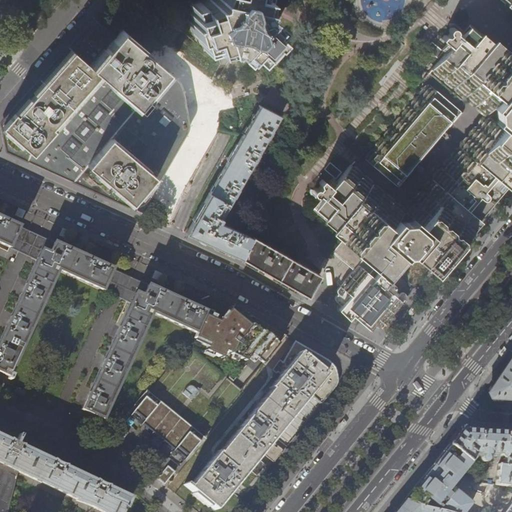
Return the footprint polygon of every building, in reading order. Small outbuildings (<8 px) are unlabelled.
[(256,0),(208,0),(209,1),(199,5),(197,0),(189,3),(192,12),(190,12),(192,20),(190,21),(194,35),(197,34),(200,41),(202,41),(205,50),(213,47),(212,43),(222,40),(223,44),(228,43),(231,46),(235,42),(242,49),(238,54),(245,60),(250,55),(252,57),(258,50),(260,52),(273,38),(271,36),(277,30),(275,29),(282,22),(273,13),(268,19),(261,12),(263,10),(259,6),(260,1),(256,0)] [(511,0),(502,0),(511,8),(511,0)] [(42,111),(91,55),(95,58),(103,49),(111,56),(112,55),(117,60),(115,63),(132,78),(135,76),(138,78),(137,80),(141,84),(159,63),(130,37),(120,28),(114,35),(95,18),(84,31),(66,51),(46,73),(26,95),(1,123),(7,152),(25,160),(47,170),(71,181),(98,193),(136,211),(140,209),(144,206),(148,203),(146,198),(143,189),(139,193),(129,184),(130,183),(124,178),(127,175),(120,169),(124,165),(122,163),(118,167),(116,165),(114,167),(110,163),(99,175),(86,163),(81,169),(38,131),(47,121),(41,115),(43,112),(42,111)] [(356,169),(352,166),(329,192),(319,187),(314,190),(312,191),(311,193),(311,194),(311,196),(312,197),(314,197),(315,197),(316,197),(317,196),(318,195),(318,194),(322,197),(312,209),(344,237),(332,252),(353,270),(339,286),(345,290),(341,295),(339,294),(338,294),(337,295),(336,296),(335,297),(335,298),(335,299),(336,300),(341,305),(338,308),(343,312),(347,316),(353,316),(368,329),(371,328),(374,324),(375,325),(378,325),(381,321),(384,324),(386,321),(387,319),(406,298),(406,297),(406,295),(406,294),(405,293),(404,292),(402,292),(401,292),(400,293),(399,294),(392,288),(393,288),(394,287),(394,284),(394,283),(395,282),(396,281),(396,279),(396,278),(395,277),(394,277),(393,277),(392,277),(391,278),(386,274),(384,277),(383,277),(383,275),(382,274),(381,273),(379,273),(378,273),(377,274),(374,277),(369,273),(389,249),(391,251),(387,256),(393,261),(397,256),(400,258),(405,252),(409,252),(415,257),(417,254),(423,259),(427,253),(422,249),(424,246),(439,259),(448,248),(471,221),(493,195),(511,172),(511,59),(469,24),(459,36),(455,32),(455,30),(454,29),(453,28),(452,28),(450,28),(449,28),(448,29),(447,30),(447,32),(447,34),(446,36),(442,35),(439,40),(448,48),(431,67),(437,72),(356,169)] [(188,123),(183,89),(182,88),(182,86),(181,84),(179,82),(178,80),(176,78),(159,63),(141,84),(137,80),(138,78),(135,76),(132,78),(115,63),(117,60),(112,55),(111,56),(103,49),(95,58),(91,55),(42,111),(43,112),(41,115),(47,121),(38,131),(81,169),(86,163),(99,175),(110,163),(114,167),(116,165),(118,167),(122,163),(124,165),(120,169),(127,175),(124,178),(130,183),(129,184),(139,193),(143,189),(146,198),(148,203),(160,182),(186,133),(187,131),(188,129),(189,126),(188,123)] [(240,257),(251,236),(219,222),(281,115),(259,105),(186,233),(200,239),(232,253),(240,257)] [(320,186),(319,187),(329,192),(352,166),(350,164),(331,186),(322,178),(318,182),(320,186)] [(0,245),(8,249),(18,227),(0,218),(0,245)] [(31,233),(18,227),(8,249),(20,254),(36,261),(46,239),(31,233)] [(252,235),(251,236),(240,257),(259,268),(281,280),(307,295),(310,289),(319,274),(252,235)] [(57,244),(46,239),(36,261),(0,339),(0,371),(9,375),(7,379),(10,380),(13,375),(10,374),(57,271),(102,292),(112,270),(93,261),(57,244)] [(125,276),(112,270),(102,292),(117,299),(129,305),(140,282),(129,277),(125,276)] [(168,295),(140,282),(129,305),(80,410),(101,420),(150,314),(196,335),(206,312),(168,295)] [(222,320),(206,312),(196,335),(194,340),(208,345),(205,352),(222,359),(225,352),(246,361),(253,355),(262,364),(286,335),(266,324),(252,316),(249,319),(240,311),(233,306),(222,320)] [(272,440),(310,394),(321,404),(338,382),(339,380),(340,377),(340,373),(340,372),(339,370),(337,367),(335,365),(328,360),(295,341),(283,362),(280,361),(272,370),(276,374),(277,372),(280,375),(269,388),(270,389),(218,452),(217,451),(189,485),(189,486),(188,486),(184,483),(182,484),(192,493),(191,494),(207,507),(208,506),(214,511),(216,508),(247,471),(256,459),(261,454),(272,440)] [(187,348),(149,395),(203,439),(241,391),(187,348)] [(511,363),(510,366),(506,372),(502,378),(496,387),(492,392),(495,399),(511,400),(511,363)] [(342,429),(343,428),(346,425),(347,424),(347,423),(347,422),(347,421),(345,419),(345,418),(344,418),(344,419),(343,420),(342,421),(339,425),(338,427),(338,428),(340,431),(341,431),(342,429)] [(511,430),(502,429),(473,428),(468,428),(466,428),(464,428),(461,429),(449,444),(471,462),(473,459),(474,456),(481,457),(480,459),(479,460),(480,462),(480,463),(482,464),(484,464),(485,464),(487,463),(487,462),(488,461),(487,459),(486,457),(489,457),(490,459),(494,459),(494,457),(500,458),(502,461),(502,466),(497,466),(496,487),(511,487),(511,430)] [(0,511),(5,511),(14,476),(16,471),(75,499),(75,501),(84,504),(92,507),(100,511),(101,511),(121,511),(124,507),(129,497),(106,486),(106,485),(95,480),(94,481),(63,467),(64,466),(52,460),(51,461),(20,447),(20,446),(15,443),(19,435),(17,434),(13,442),(8,440),(8,441),(0,437),(0,511)] [(272,463),(283,450),(272,440),(261,454),(272,463)] [(451,486),(471,462),(449,444),(438,458),(404,499),(419,504),(447,511),(464,511),(472,503),(451,486)] [(262,464),(256,459),(247,471),(253,476),(262,464)] [(159,479),(166,485),(176,472),(168,466),(159,479)] [(447,511),(419,504),(404,499),(401,503),(393,511),(447,511)]
